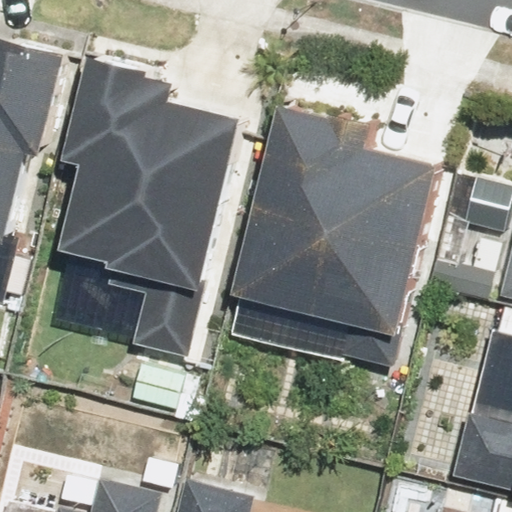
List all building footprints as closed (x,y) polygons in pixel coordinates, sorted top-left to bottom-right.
[(56,161),(81,59),(16,43),(14,52),(0,48),(0,243),(21,249),(43,158),(56,161)] [(139,344),(197,358),(212,296),(216,297),(258,124),(187,106),(191,87),(161,79),(162,74),(103,60),(77,165),(96,169),(75,255),(124,266),(122,273),(155,281),(139,344)] [(351,361),(404,375),(456,172),(381,152),(387,128),(347,118),(346,123),(294,110),(246,299),(359,328),(351,361)] [(460,476),(511,488),(511,419),(476,411),(460,476)] [(166,511),(171,493),(107,477),(99,511),(65,503),(62,511),(166,511)] [(260,511),(264,495),(192,477),(183,511),(260,511)]
